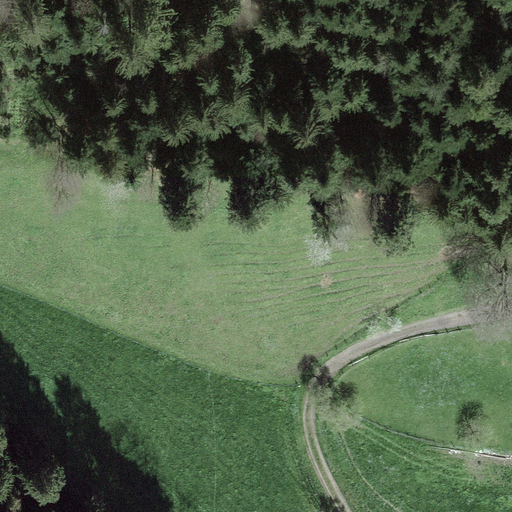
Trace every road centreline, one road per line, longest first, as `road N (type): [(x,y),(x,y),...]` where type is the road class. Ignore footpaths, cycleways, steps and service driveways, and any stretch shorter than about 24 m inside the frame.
road 1 (track): [(511,312),(369,340),(324,373),(306,405),(336,511)]
road 2 (track): [(511,107),(477,102),(235,0)]
